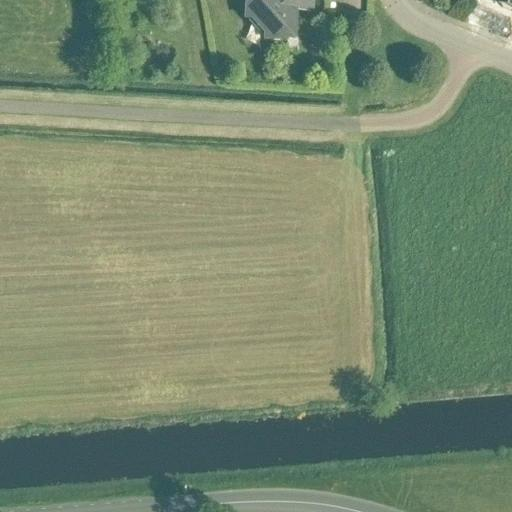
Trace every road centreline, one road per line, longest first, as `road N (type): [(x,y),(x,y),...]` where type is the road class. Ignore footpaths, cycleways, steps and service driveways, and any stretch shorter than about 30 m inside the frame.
road 1 (unclassified): [(472,48),(439,104),(401,124),(0,107)]
road 2 (tertiary): [(134,511),(282,505),(328,511)]
